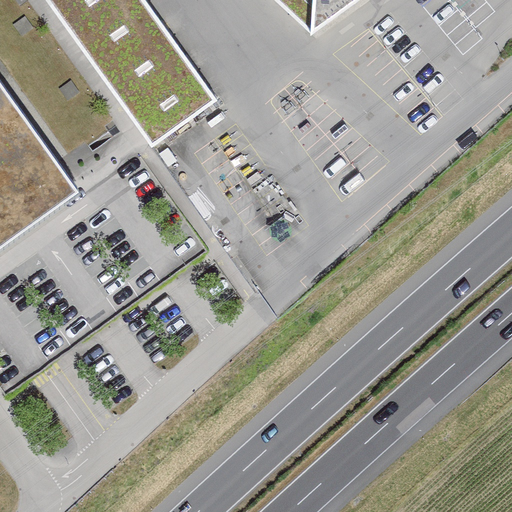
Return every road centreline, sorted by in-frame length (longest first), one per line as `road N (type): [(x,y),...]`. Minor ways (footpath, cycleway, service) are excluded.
road 1 (motorway): [(511,232),(198,511)]
road 2 (motorway): [(290,511),(511,313)]
